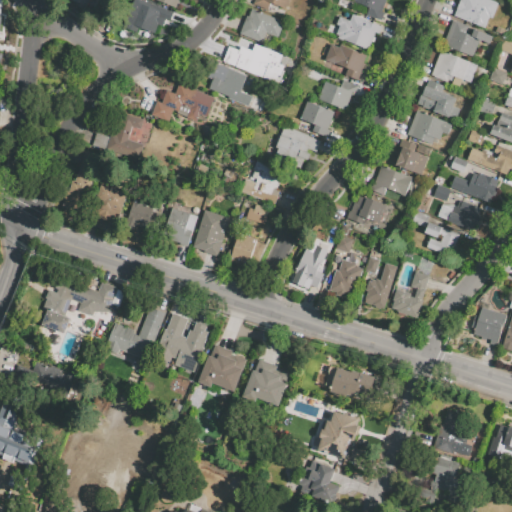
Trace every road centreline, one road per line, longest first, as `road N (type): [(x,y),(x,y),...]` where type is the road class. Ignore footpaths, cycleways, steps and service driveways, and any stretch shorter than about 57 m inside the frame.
road 1 (tertiary): [(23,226),(511,387)]
road 2 (residential): [(258,304),(296,221),(374,130),(429,0)]
road 3 (residential): [(362,511),(423,358),(511,236)]
road 4 (residential): [(23,226),(80,113),(123,70),(189,42),(219,0)]
road 5 (residential): [(33,2),(11,196),(23,226)]
